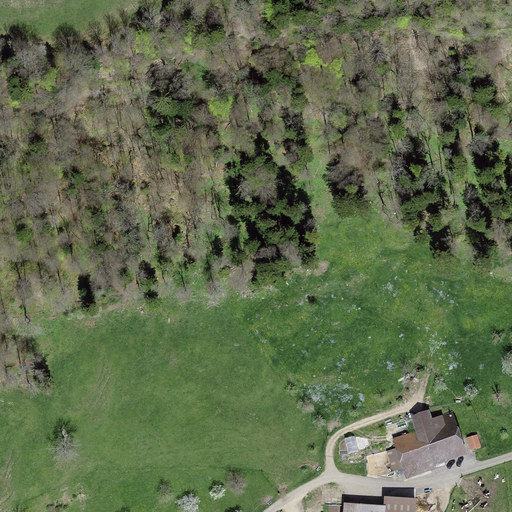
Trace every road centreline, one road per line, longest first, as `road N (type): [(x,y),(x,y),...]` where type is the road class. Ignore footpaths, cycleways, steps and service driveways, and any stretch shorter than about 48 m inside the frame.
road 1 (unclassified): [(268,511),(331,476),(418,483),(511,454)]
road 2 (track): [(331,476),(327,453),(336,435),(415,407),(420,391)]
